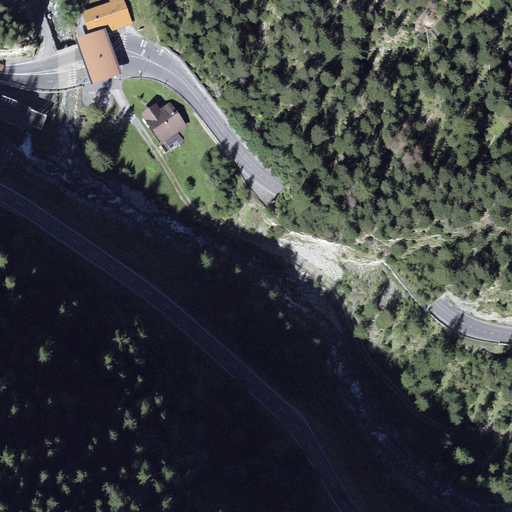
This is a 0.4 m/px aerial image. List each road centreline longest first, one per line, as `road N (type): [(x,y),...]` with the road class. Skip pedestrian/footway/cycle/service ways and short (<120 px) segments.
road 1 (track): [(132,51),(115,87),(189,204),(324,276),(360,344),(413,409),(511,452)]
road 2 (secondary): [(511,331),(447,310),(364,221),(258,170),(161,62),(120,51),(55,70)]
road 3 (tertiary): [(0,191),(158,298),(274,400),(353,511)]
